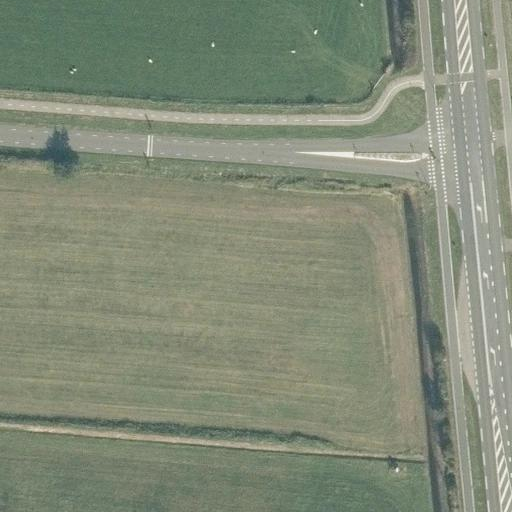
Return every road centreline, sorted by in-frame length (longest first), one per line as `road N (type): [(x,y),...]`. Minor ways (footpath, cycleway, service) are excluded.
road 1 (secondary): [(507,511),(476,175)]
road 2 (unclassified): [(276,154),(0,135)]
road 3 (unclassified): [(276,154),(436,178),(476,175)]
road 4 (unclassified): [(473,142),(276,154)]
road 5 (secondary): [(473,142),(459,0)]
